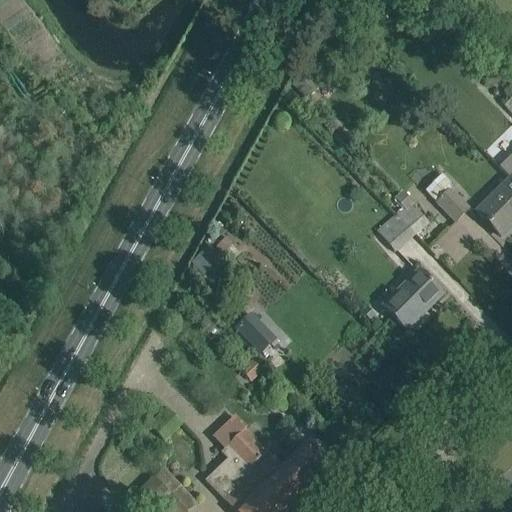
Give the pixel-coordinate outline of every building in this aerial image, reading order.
[(307,101),(319,88),(303,72),(290,86),(307,101)] [(469,211),(450,193),(454,189),(442,176),(424,193),(455,224),(469,211)] [(476,214),(487,224),(501,238),(511,227),(511,182),(510,181),(476,214)] [(405,210),(396,218),(413,236),(425,226),(409,207),(412,205),(403,194),(396,200),(405,210)] [(413,236),(396,218),(377,234),(394,253),(413,236)] [(226,240),(216,249),(221,254),(231,245),(226,240)] [(208,246),(189,264),(200,274),(213,261),(218,256),(208,246)] [(383,309),(392,318),(406,332),(441,297),(419,274),(383,309)] [(250,314),(234,329),(259,355),(275,340),(250,314)] [(266,368),(256,357),(240,372),(251,383),(266,368)] [(164,443),(182,424),(166,408),(147,427),(164,443)] [(227,461),(204,482),(232,511),(287,511),(328,472),(304,448),(282,468),(246,431),(222,455),(227,461)] [(184,511),(153,480),(129,503),(137,511),(184,511)]
